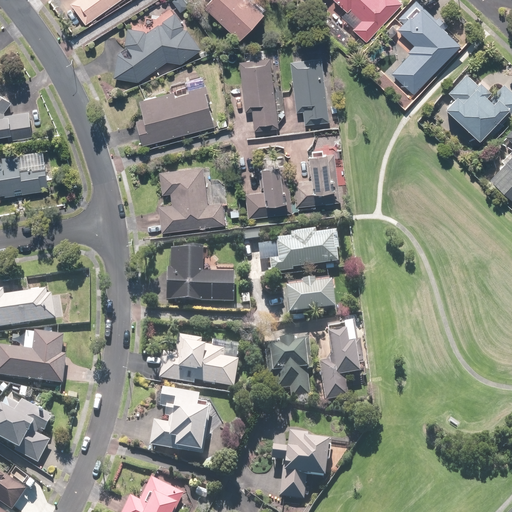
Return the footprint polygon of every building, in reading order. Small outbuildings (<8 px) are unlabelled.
[(89,23),(121,0),(78,0),(74,3),(89,23)] [(213,0),(210,4),(245,39),(270,14),(256,0),(213,0)] [(403,0),(337,0),(339,1),(334,6),(366,40),(405,2),(403,0)] [(416,93),(464,42),(422,0),(416,0),(397,21),(418,42),(411,50),(412,52),(394,72),(416,93)] [(132,46),(120,52),(115,77),(139,81),(169,60),(184,62),(205,49),(178,12),(150,35),(147,30),(130,27),(128,41),(132,46)] [(275,56),(243,59),(247,109),(255,109),(257,128),(281,126),(275,56)] [(324,56),(294,59),(299,111),(305,111),(306,123),(331,120),(324,56)] [(485,140),(511,110),(511,95),(502,86),(486,104),(481,100),(487,94),(474,82),(471,85),(461,75),(444,93),(451,100),(440,112),(473,143),(480,135),(485,140)] [(145,142),(218,124),(208,83),(202,84),(200,77),(188,80),(190,87),(143,99),(147,116),(139,118),(145,142)] [(0,139),(36,135),(33,111),(8,114),(8,111),(15,101),(0,89),(0,139)] [(511,203),(511,128),(502,139),(511,148),(498,162),(501,165),(487,180),(511,203)] [(0,194),(52,188),(47,149),(0,154),(0,194)] [(317,179),(297,182),(300,205),(342,200),(339,175),(337,175),(334,149),(313,151),(317,179)] [(268,190),(247,193),(249,218),(296,213),(293,187),(290,187),(287,162),(265,164),(268,190)] [(184,201),(162,203),(165,231),(228,225),(225,200),(210,201),(206,165),(162,169),(164,188),(182,186),(184,201)] [(280,243),(260,244),(261,260),(273,259),(273,272),(295,270),(295,268),(343,265),(341,229),(290,231),(290,237),(279,237),(280,243)] [(175,246),(175,248),(174,269),(170,268),(168,299),(237,302),(238,274),(205,273),(206,248),(175,246)] [(288,294),(289,312),(340,308),(338,282),(321,284),(320,280),(308,281),(309,286),(292,287),(292,294),(288,294)] [(7,289),(0,290),(0,327),(57,320),(54,293),(49,294),(49,289),(12,293),(12,291),(7,292),(7,289)] [(356,325),(332,328),(335,359),(323,360),(327,399),(351,397),(348,374),(364,372),(361,341),(358,341),(356,325)] [(2,344),(0,360),(0,373),(66,383),(70,354),(65,353),(67,336),(31,331),(28,348),(2,344)] [(166,352),(166,354),(163,381),(197,384),(197,382),(238,386),(240,359),(227,358),(228,348),(213,347),(213,340),(180,337),(179,353),(166,352)] [(312,367),(312,341),(299,341),(299,337),(285,337),(285,340),(267,340),(267,385),(292,386),(292,395),(311,395),(311,367),(312,367)] [(157,420),(153,445),(188,450),(188,447),(208,450),(213,408),(211,408),(212,402),(204,401),(204,394),(167,389),(164,408),(168,408),(167,415),(172,416),(171,422),(157,420)] [(0,434),(18,444),(16,450),(39,462),(53,438),(47,434),(54,421),(41,413),(44,409),(24,398),(22,403),(10,396),(5,404),(4,404),(4,405),(3,405),(2,405),(1,405),(1,406),(0,406),(0,434)] [(331,475),(333,439),(311,438),(311,434),(291,432),(290,446),(278,446),(277,461),(285,462),(282,497),(306,499),(308,473),(331,475)] [(0,467),(0,511),(6,511),(0,507),(0,501),(14,511),(30,490),(0,467)] [(143,500),(133,495),(125,511),(179,511),(188,493),(149,475),(141,492),(146,494),(143,500)]
